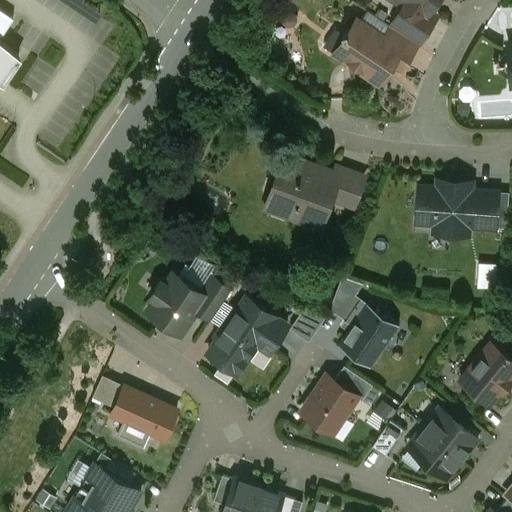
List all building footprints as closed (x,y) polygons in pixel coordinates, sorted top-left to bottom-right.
[(389,25),(353,0),(352,1),(366,10),(360,19),(383,35),(389,25)] [(402,0),(405,2),(425,15),(426,13),(434,0),(402,0)] [(425,15),(405,2),(390,25),(417,43),(434,19),(426,13),(425,15)] [(290,12),(285,13),(282,17),(283,22),(287,25),(292,24),(295,20),(295,15),(290,12)] [(383,35),(360,19),(352,30),(342,32),(344,43),(337,54),(348,61),(350,72),(360,70),(376,80),(386,78),(385,69),(392,59),(374,47),(383,35)] [(390,25),(389,25),(383,35),(374,47),(392,59),(402,66),(417,43),(390,25)] [(334,27),(323,45),(337,54),(344,43),(342,32),(334,27)] [(0,80),(18,54),(0,39),(0,80)] [(334,173),(286,155),(268,204),(317,222),(327,196),(351,205),(362,175),(337,165),(334,173)] [(453,187),(419,185),(416,220),(451,223),(450,231),(468,232),(468,224),(494,226),(497,190),(471,188),(471,180),(454,179),(453,187)] [(173,272),(165,283),(160,280),(149,295),(154,298),(147,310),(179,332),(180,331),(177,329),(189,312),(188,311),(192,306),(195,308),(205,294),(200,291),(173,272)] [(362,282),(341,275),(329,308),(344,318),(359,296),(355,293),(362,282)] [(229,291),(209,277),(200,291),(205,294),(195,308),(210,318),(229,291)] [(287,323),(245,295),(237,308),(235,307),(214,337),(216,338),(207,351),(237,371),(256,342),(268,350),(287,323)] [(399,323),(359,296),(344,318),(351,323),(337,343),(370,365),(399,323)] [(304,304),(289,327),(308,340),(326,314),(304,304)] [(511,359),(490,342),(460,378),(489,402),(499,390),(501,392),(511,379),(510,377),(511,374),(511,359)] [(372,384),(343,364),(333,379),(357,395),(356,396),(361,399),(372,384)] [(102,374),(92,395),(101,400),(111,378),(102,374)] [(318,382),(306,399),(308,400),(302,409),(316,419),(316,423),(324,428),(329,427),(337,416),(342,415),(356,396),(357,395),(333,379),(326,374),(320,383),(318,382)] [(176,408),(124,384),(110,413),(124,419),(117,434),(143,446),(150,431),(163,437),(176,408)] [(476,438),(439,408),(424,426),(461,456),(476,438)] [(344,436),(355,420),(349,415),(337,431),(344,436)] [(389,419),(371,445),(385,455),(403,428),(389,419)] [(461,456),(424,426),(409,445),(426,459),(424,461),(427,466),(430,470),(434,472),(439,474),(441,472),(445,475),(461,456)] [(111,457),(100,451),(94,462),(104,468),(111,457)] [(104,468),(94,462),(67,509),(72,511),(132,511),(134,510),(129,508),(140,489),(104,468)] [(222,474),(213,499),(224,503),(233,478),(222,474)] [(246,480),(234,476),(233,478),(224,503),(221,511),(248,511),(258,484),(246,480)] [(270,488),(258,484),(248,511),(276,511),(283,492),(270,488)] [(511,511),(511,503),(506,498),(495,511),(511,511)]
